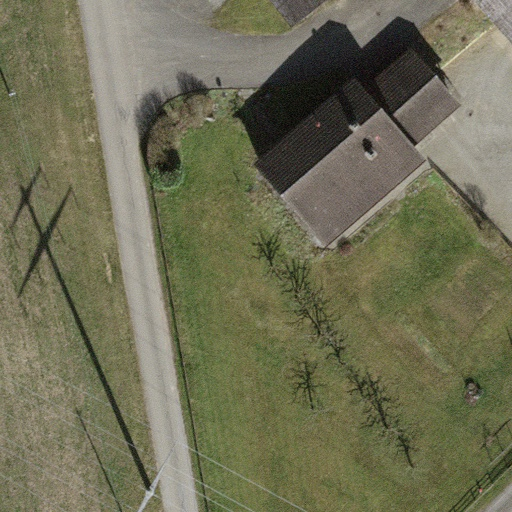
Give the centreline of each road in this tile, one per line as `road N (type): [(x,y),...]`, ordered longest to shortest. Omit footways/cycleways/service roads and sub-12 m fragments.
road 1 (unclassified): [(185,511),(99,0)]
road 2 (track): [(511,111),(446,34),(381,24),(238,61),(109,58)]
